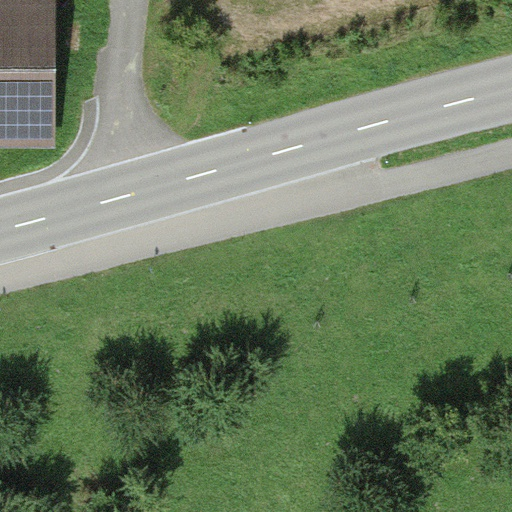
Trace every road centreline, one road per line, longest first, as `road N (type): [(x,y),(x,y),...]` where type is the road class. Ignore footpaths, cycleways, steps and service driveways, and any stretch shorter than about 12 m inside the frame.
road 1 (primary): [(0,227),(511,95)]
road 2 (track): [(130,0),(125,54),(140,192)]
